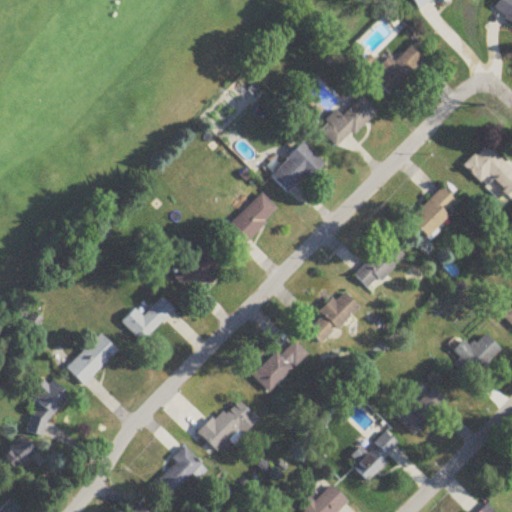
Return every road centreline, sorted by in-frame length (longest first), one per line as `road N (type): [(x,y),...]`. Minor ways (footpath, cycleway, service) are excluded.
road 1 (residential): [(485,80),(470,82),(124,432),(68,511)]
road 2 (residential): [(511,406),(406,511)]
